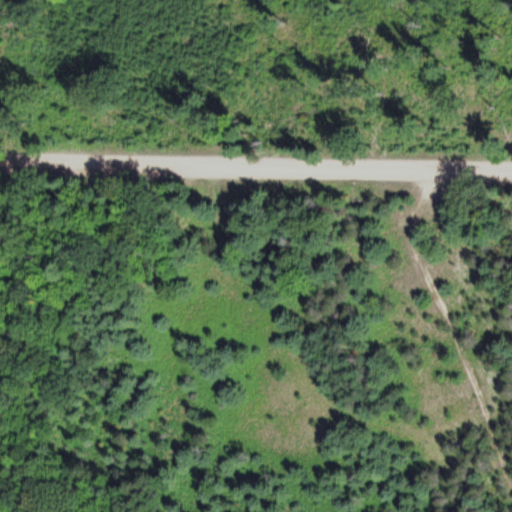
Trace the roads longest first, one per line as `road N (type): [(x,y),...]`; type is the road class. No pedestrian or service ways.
road 1 (residential): [(0,155),(511,160)]
road 2 (track): [(447,160),(414,227),(511,502)]
